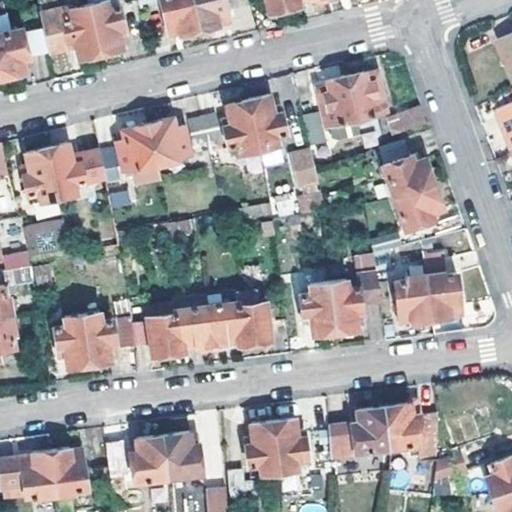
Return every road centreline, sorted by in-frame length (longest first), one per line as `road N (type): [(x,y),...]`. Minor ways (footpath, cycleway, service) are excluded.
road 1 (residential): [(0,417),(511,349)]
road 2 (residential): [(421,19),(0,121)]
road 3 (residential): [(421,19),(511,287)]
